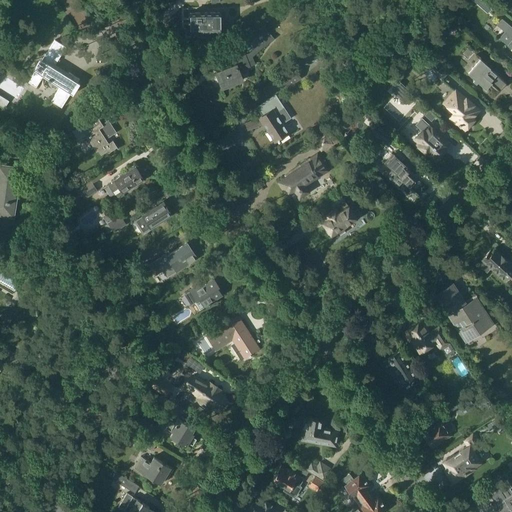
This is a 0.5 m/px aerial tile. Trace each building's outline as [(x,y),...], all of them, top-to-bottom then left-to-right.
[(492,0),(475,0),(489,13),(497,4),(492,0)] [(220,12),(190,12),(190,31),(221,30),(220,12)] [(234,59),(236,65),(216,72),(222,88),(243,79),(240,71),(250,67),(250,66),(256,64),(253,56),(264,46),(264,47),(274,38),(263,25),(254,34),(261,43),(249,54),(234,59)] [(505,32),(500,38),(511,47),(511,26),(508,29),(505,32)] [(313,38),(312,48),(319,49),(320,39),(313,38)] [(36,69),(28,82),(36,87),(43,75),(60,86),(53,97),(51,101),(61,107),(64,104),(79,79),(69,72),(69,73),(55,64),(64,49),(66,47),(55,40),(53,42),(40,64),(37,70),(36,69)] [(303,45),(297,52),(305,59),(311,52),(303,45)] [(429,69),(425,74),(433,81),(437,76),(442,80),(448,72),(432,59),(426,66),(429,69)] [(477,81),(486,89),(491,83),(499,90),(506,82),(490,68),(490,67),(480,59),(468,73),(474,78),(473,80),(476,83),(477,81)] [(294,67),(280,76),(288,87),(302,78),(294,67)] [(414,94),(405,86),(396,95),(405,104),(414,94)] [(479,114),(478,113),(481,109),(455,88),(442,103),(453,112),(448,118),(465,133),(477,118),(476,117),(479,114)] [(259,117),(259,118),(246,123),(248,129),(263,123),(275,141),(277,139),(278,140),(280,139),(279,138),(288,132),(282,123),(290,117),(275,95),(257,107),(263,115),(259,117)] [(421,106),(400,129),(436,162),(458,139),(421,106)] [(87,137),(96,151),(98,150),(101,154),(107,150),(108,152),(117,147),(113,140),(108,143),(106,139),(116,132),(111,123),(105,127),(98,117),(87,124),(88,126),(85,129),(82,125),(72,131),(79,142),(87,137)] [(325,133),(315,140),(321,151),(332,143),(325,133)] [(309,191),(305,185),(328,170),(317,154),(308,161),(308,162),(278,182),(287,195),(294,191),(299,198),(309,191)] [(394,182),(394,183),(399,188),(400,188),(401,188),(402,187),(402,186),(402,185),(404,182),(408,186),(409,187),(410,187),(410,186),(414,182),(415,182),(415,181),(415,180),(410,175),(412,172),(412,171),(411,170),(408,166),(398,157),(394,154),(393,154),(392,154),(385,161),(385,162),(385,163),(390,167),(387,171),(386,171),(385,171),(384,172),(385,173),(390,178),(391,178),(391,177),(392,178),(391,179),(391,180),(391,181),(392,181),(393,181),(394,182)] [(0,213),(12,216),(19,169),(0,166),(0,213)] [(135,166),(114,180),(108,184),(115,195),(121,191),(122,192),(143,178),(135,166)] [(364,187),(371,180),(364,173),(357,180),(364,187)] [(77,190),(82,197),(84,195),(87,198),(98,190),(91,180),(77,190)] [(341,193),(330,200),(336,209),(326,215),(329,219),(323,222),(325,227),(326,230),(328,233),(330,235),(336,231),(339,236),(346,231),(343,227),(357,219),(341,193)] [(142,215),(143,215),(134,221),(141,232),(170,214),(163,202),(142,215)] [(104,226),(108,232),(112,230),(114,233),(127,224),(120,215),(104,226)] [(162,259),(160,257),(148,265),(155,275),(167,268),(167,267),(171,264),(176,272),(197,258),(187,242),(166,256),(162,259)] [(483,260),(479,264),(487,272),(491,267),(504,280),(511,287),(511,255),(507,259),(496,249),(494,251),(491,249),(482,259),(483,260)] [(191,304),(196,301),(199,299),(204,307),(209,304),(210,304),(212,306),(218,302),(216,299),(223,295),(218,287),(219,286),(214,278),(202,285),(200,282),(189,289),(190,291),(184,294),(191,304)] [(464,306),(451,286),(437,294),(467,341),(492,325),(475,298),(464,306)] [(230,337),(234,343),(231,344),(241,360),(259,348),(242,321),(237,323),(233,317),(206,335),(216,350),(227,343),(225,340),(230,337)] [(420,352),(421,352),(423,355),(431,350),(429,347),(435,343),(440,350),(441,349),(446,356),(455,351),(449,342),(439,327),(429,334),(426,330),(427,330),(421,321),(406,331),(409,335),(407,336),(415,348),(417,347),(420,352)] [(200,328),(192,334),(195,338),(203,333),(200,328)] [(0,353),(0,358),(27,375),(33,364),(4,346),(0,353)] [(388,358),(393,367),(390,369),(401,386),(417,376),(412,367),(410,369),(399,351),(388,358)] [(186,362),(199,371),(204,365),(191,356),(186,362)] [(144,381),(159,390),(164,383),(149,373),(144,381)] [(211,408),(211,407),(213,409),(220,409),(227,399),(225,392),(222,391),(223,390),(209,381),(208,383),(195,376),(194,377),(191,376),(186,384),(188,386),(187,387),(198,396),(197,398),(211,408)] [(461,397),(451,404),(454,409),(460,405),(463,410),(464,412),(469,409),(467,406),(473,402),(467,393),(461,397)] [(164,405),(175,412),(180,405),(168,398),(164,405)] [(431,425),(422,432),(431,447),(451,434),(441,419),(447,415),(443,409),(427,419),(431,425)] [(501,414),(487,424),(490,428),(495,425),(497,428),(506,422),(501,414)] [(324,420),(306,417),(302,439),(335,445),(338,431),(322,428),(324,420)] [(166,428),(172,431),(169,436),(186,446),(188,442),(192,445),(196,439),(192,436),(194,433),(192,432),(194,428),(178,418),(174,423),(170,420),(166,428)] [(467,445),(441,462),(444,467),(442,468),(452,483),(482,464),(473,451),(481,446),(472,433),(463,439),(467,445)] [(157,444),(145,437),(141,443),(152,451),(157,444)] [(141,456),(134,468),(160,484),(164,477),(167,479),(173,468),(153,456),(150,461),(141,456)] [(306,470),(315,476),(324,482),(324,481),(325,481),(335,470),(320,461),(317,466),(311,462),(306,470)] [(281,466),(273,479),(284,486),(282,490),(293,497),(300,486),(298,484),(301,481),(303,478),(299,475),(286,468),(285,469),(281,466)] [(335,470),(325,481),(330,484),(338,472),(335,470)] [(112,478),(135,493),(139,486),(116,472),(112,478)] [(345,484),(340,488),(345,494),(346,496),(351,493),(353,496),(352,496),(357,503),(369,494),(365,488),(371,484),(363,473),(355,479),(350,472),(341,479),(345,484)] [(324,482),(315,476),(309,486),(317,491),(324,482)] [(488,492),(476,500),(483,511),(492,506),(495,511),(511,511),(511,489),(511,487),(507,480),(488,492)] [(118,506),(127,511),(153,511),(154,511),(149,508),(150,506),(127,492),(118,506)] [(369,494),(357,503),(362,509),(364,511),(380,511),(387,507),(379,495),(373,499),(369,494)] [(258,497),(249,509),(253,511),(278,511),(274,509),(275,507),(265,500),(265,501),(258,497)] [(70,511),(57,502),(51,511),(47,508),(44,511),(70,511)]
